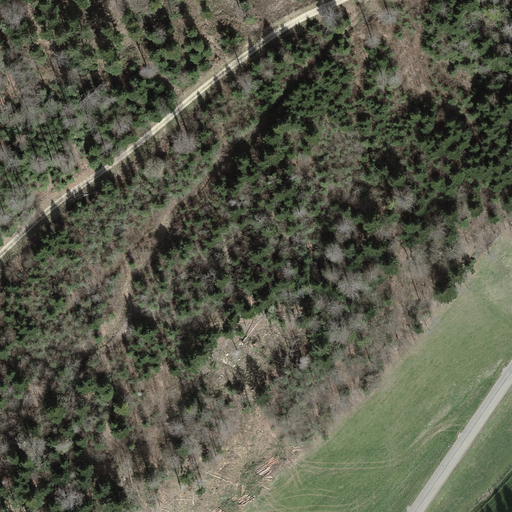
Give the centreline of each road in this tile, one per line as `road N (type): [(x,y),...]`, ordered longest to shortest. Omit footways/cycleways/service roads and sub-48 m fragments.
road 1 (track): [(343,0),(265,41),(115,163)]
road 2 (unclassified): [(416,511),(511,371)]
road 3 (track): [(0,253),(115,163)]
